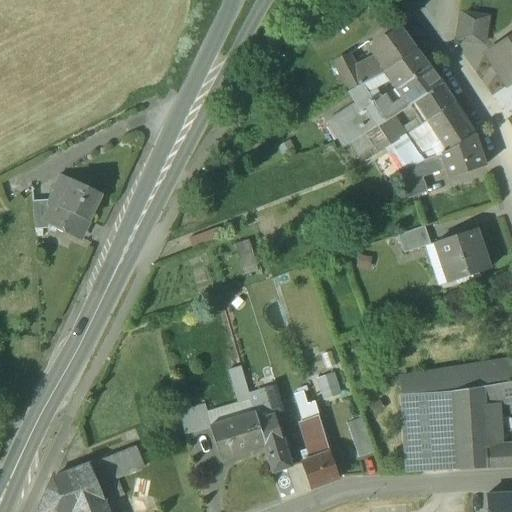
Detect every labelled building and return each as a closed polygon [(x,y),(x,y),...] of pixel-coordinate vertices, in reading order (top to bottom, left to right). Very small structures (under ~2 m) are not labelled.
[(488,18),(462,14),(457,40),(484,44),(488,18)] [(416,51),(400,29),(398,30),(398,31),(388,39),(387,38),(385,40),(374,49),(373,48),(372,49),(378,58),(388,71),(416,51)] [(511,35),(486,53),(508,87),(511,84),(511,35)] [(416,51),(388,71),(385,73),(398,90),(428,67),(416,51)] [(356,69),(349,56),(333,65),(349,92),(362,85),(364,84),(356,69)] [(378,58),(356,69),(364,84),(373,79),(385,73),(388,71),(378,58)] [(428,67),(398,90),(404,98),(410,105),(415,102),(442,85),(428,67)] [(384,97),(373,79),(364,84),(362,85),(374,104),(384,97)] [(349,92),(348,93),(361,112),(366,108),(369,113),(359,119),(354,111),(334,124),(348,145),(366,134),(377,126),(393,116),(395,115),(391,107),(384,97),(374,104),(362,85),(349,92)] [(442,85),(415,102),(427,121),(454,104),(442,85)] [(404,98),(391,107),(395,115),(410,105),(404,98)] [(427,121),(427,122),(446,152),(474,134),(454,104),(427,121)] [(393,116),(377,126),(386,140),(388,139),(392,145),(405,136),(393,116)] [(377,126),(366,134),(375,148),(386,140),(377,126)] [(366,134),(348,145),(357,159),(375,148),(366,134)] [(446,152),(441,155),(449,178),(485,167),(484,166),(485,166),(474,134),(446,152)] [(423,162),(406,136),(405,136),(392,145),(400,158),(405,166),(404,167),(405,169),(410,167),(411,167),(417,165),(423,162)] [(400,158),(393,163),(398,171),(405,169),(404,167),(405,166),(400,158)] [(417,165),(411,167),(410,167),(405,169),(398,171),(408,199),(427,192),(417,165)] [(73,181),(64,199),(52,193),(49,201),(51,224),(80,239),(88,222),(102,195),(73,181)] [(49,201),(33,202),(35,230),(51,229),(51,224),(49,201)] [(425,227),(398,236),(404,254),(431,245),(425,227)] [(475,230),(435,243),(436,246),(441,244),(453,279),(448,281),(449,283),(489,269),(475,230)] [(511,382),(511,380),(510,363),(450,372),(452,393),(482,388),(511,382)] [(241,368),(229,371),(239,404),(244,402),(244,403),(251,401),(249,394),(241,368)] [(323,400),(342,394),(335,371),(316,377),(323,400)] [(511,382),(482,388),(483,404),(511,399),(511,382)] [(275,386),(265,390),(270,409),(271,409),(281,406),(275,386)] [(482,388),(452,393),(456,465),(457,471),(488,469),(486,449),(483,404),(482,388)] [(265,390),(258,392),(263,411),(270,409),(265,390)] [(258,392),(249,394),(253,408),(254,414),(263,411),(258,392)] [(314,403),(307,405),(303,393),(295,396),(303,422),(318,416),(314,403)] [(452,393),(402,396),(406,468),(456,465),(452,393)] [(251,401),(244,403),(246,410),(253,408),(251,401)] [(205,405),(179,412),(185,435),(211,429),(210,427),(211,427),(205,405)] [(263,411),(254,414),(264,447),(272,474),(290,468),(275,418),(274,418),(271,409),(263,411)] [(238,411),(220,417),(222,424),(241,418),(238,411)] [(222,424),(212,427),(211,428),(211,429),(221,460),(264,447),(254,414),(222,424)] [(329,452),(318,416),(303,422),(312,452),(307,453),(309,460),(329,452)] [(362,420),(347,425),(359,459),(374,453),(362,420)] [(511,447),(486,449),(488,469),(511,467),(511,447)] [(309,460),(300,463),(310,490),(339,480),(329,452),(309,460)] [(108,458),(90,465),(105,504),(123,497),(108,458)] [(108,511),(105,504),(90,465),(53,479),(37,511),(108,511)] [(511,511),(511,494),(486,496),(486,511),(511,511)]
